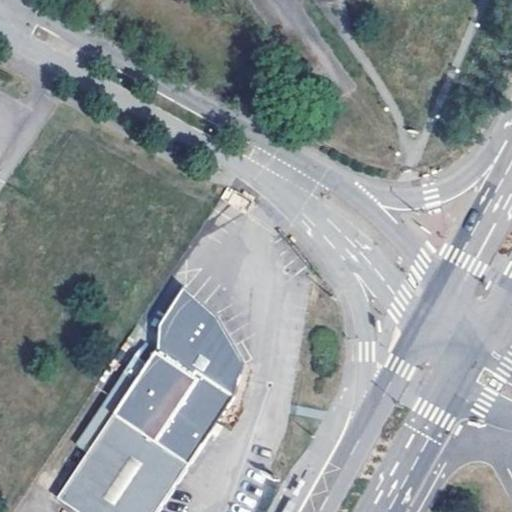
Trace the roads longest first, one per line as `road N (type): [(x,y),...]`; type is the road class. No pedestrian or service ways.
road 1 (residential): [(350,193),(11,0)]
road 2 (residential): [(0,32),(280,189)]
road 3 (residential): [(303,205),(356,301),(368,423)]
road 4 (unclassified): [(303,205),(351,243),(422,330)]
road 5 (secondary): [(378,511),(454,381)]
road 6 (unclassified): [(445,291),(350,193)]
road 7 (secondary): [(511,177),(445,291)]
